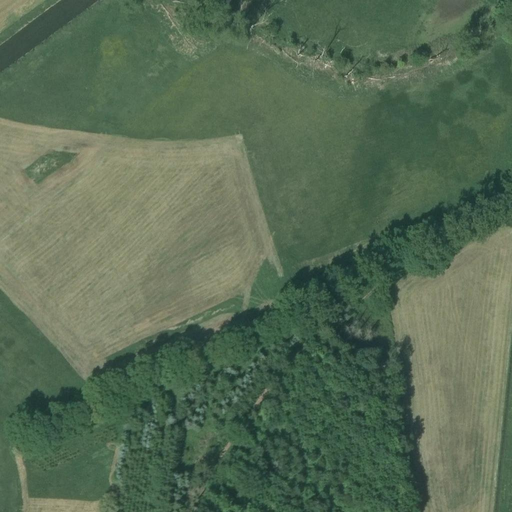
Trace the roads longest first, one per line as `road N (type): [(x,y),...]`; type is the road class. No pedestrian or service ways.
road 1 (track): [(313,305),(43,428),(30,441)]
road 2 (track): [(313,305),(315,322),(197,475),(191,511)]
road 3 (track): [(511,206),(313,305)]
